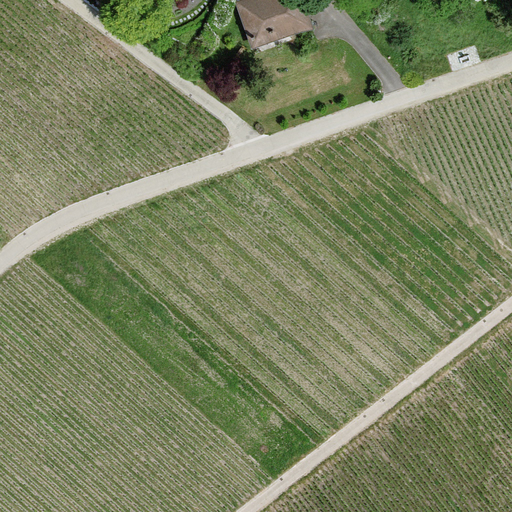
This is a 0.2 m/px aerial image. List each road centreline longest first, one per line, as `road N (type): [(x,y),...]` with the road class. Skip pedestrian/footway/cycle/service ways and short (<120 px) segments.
road 1 (track): [(250,511),(511,306)]
road 2 (track): [(0,260),(69,215),(266,146)]
road 3 (residential): [(266,146),(511,61)]
